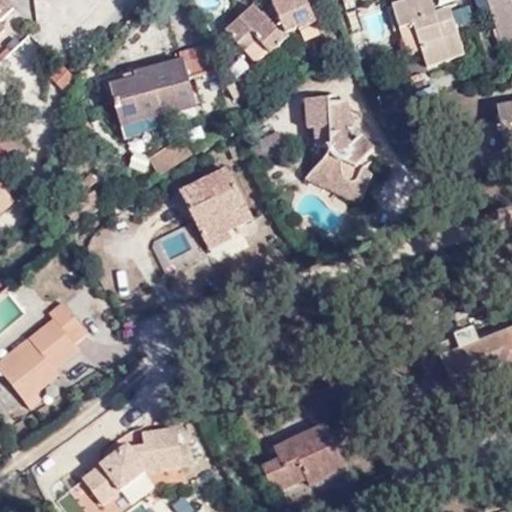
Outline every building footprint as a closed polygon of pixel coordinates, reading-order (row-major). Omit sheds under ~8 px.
[(227,33),(257,67),(287,41),(281,35),(299,27),(301,33),(318,25),(306,0),(285,0),(275,5),(278,13),(268,22),(262,16),(255,8),(227,33)] [(398,0),(402,11),(422,4),(421,0),(398,0)] [(511,0),(488,0),(505,50),(511,47),(511,0)] [(422,4),(402,11),(394,13),(401,36),(414,32),(429,72),(467,59),(452,16),(438,21),(430,1),(422,4)] [(262,16),(268,22),(278,13),(275,5),(262,16)] [(212,79),(222,105),(222,106),(227,105),(203,46),(199,47),(199,48),(212,79)] [(201,113),(222,106),(222,105),(212,79),(199,48),(199,47),(183,51),(185,60),(136,74),(138,80),(114,87),(126,128),(199,107),(201,113)] [(351,107),(345,109),(344,104),(345,97),(340,91),(335,94),(336,98),(307,105),(312,132),(319,133),(321,154),(334,153),(334,163),(323,170),(336,182),(332,189),(346,196),(373,194),(379,181),(369,174),(374,167),(387,165),(364,143),(354,155),(346,147),(340,130),(356,127),(351,107)] [(511,110),(500,113),(507,152),(511,150),(511,110)] [(20,146),(0,123),(0,187),(4,184),(1,178),(14,167),(7,158),(20,146)] [(191,157),(181,144),(149,165),(159,179),(191,157)] [(182,200),(208,250),(232,237),(256,224),(229,175),(182,200)] [(78,209),(65,218),(73,230),(101,210),(83,186),(69,196),(78,209)] [(69,196),(56,205),(65,218),(78,209),(69,196)] [(232,237),(208,250),(213,258),(236,245),(232,237)] [(81,329),(60,305),(47,316),(50,321),(32,338),(32,342),(1,374),(27,400),(55,372),(51,368),(74,347),(69,342),(81,329)] [(284,359),(276,336),(258,342),(269,374),(284,359)] [(499,387),(511,382),(511,336),(482,349),(477,336),(440,351),(459,396),(496,381),(499,387)] [(350,472),(330,432),(316,439),(314,434),(265,458),(271,472),(266,475),(274,490),(279,487),(285,498),(310,486),(313,491),(350,472)] [(182,468),(176,433),(143,440),(145,450),(128,454),(86,483),(104,506),(142,478),(182,468)]
